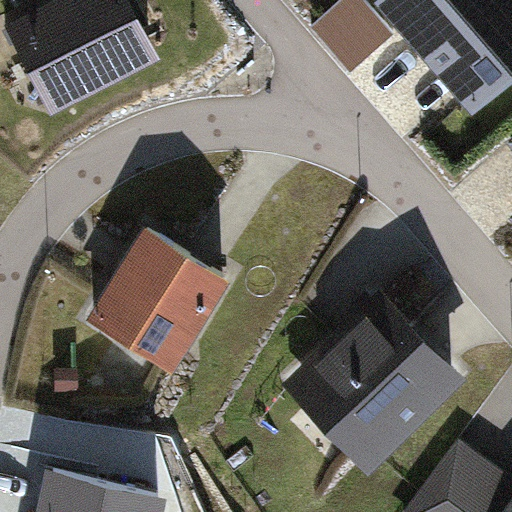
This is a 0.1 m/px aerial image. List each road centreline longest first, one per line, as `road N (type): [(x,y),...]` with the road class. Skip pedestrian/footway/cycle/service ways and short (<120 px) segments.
road 1 (residential): [(340,103),(294,118),(171,125),(131,140),(86,166),(45,205),(0,275)]
road 2 (residential): [(511,306),(340,103)]
road 3 (residential): [(340,103),(254,0)]
